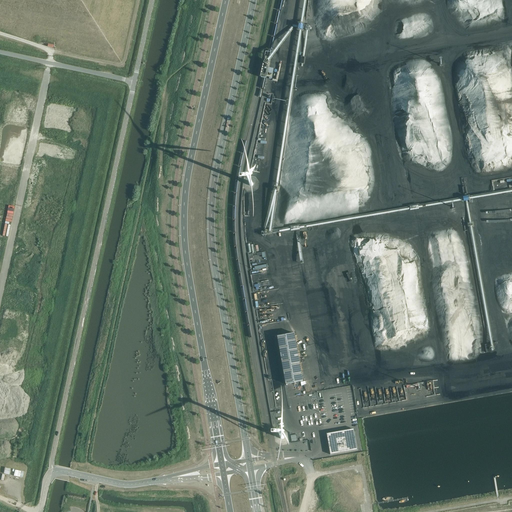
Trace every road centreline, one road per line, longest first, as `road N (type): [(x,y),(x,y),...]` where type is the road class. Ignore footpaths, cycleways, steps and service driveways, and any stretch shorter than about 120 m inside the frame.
road 1 (primary): [(225,0),(184,208),(223,469)]
road 2 (primary): [(249,464),(211,236),(216,171),(253,0)]
road 3 (tertiary): [(52,470),(134,82)]
road 4 (track): [(0,33),(51,51),(0,291)]
road 5 (tertiary): [(52,470),(133,484),(223,469)]
road 6 (unclassified): [(134,82),(0,52)]
road 7 (track): [(138,0),(122,63),(51,51)]
